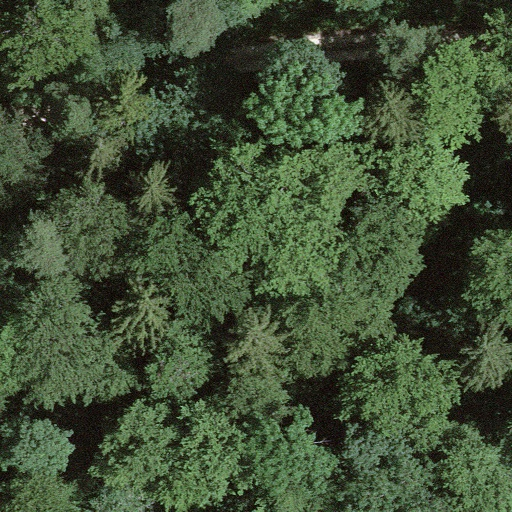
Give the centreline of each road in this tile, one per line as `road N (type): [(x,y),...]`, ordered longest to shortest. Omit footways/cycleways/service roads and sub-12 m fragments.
road 1 (track): [(511,34),(361,38),(164,67),(0,121)]
road 2 (track): [(186,511),(388,331),(457,213),(511,175)]
